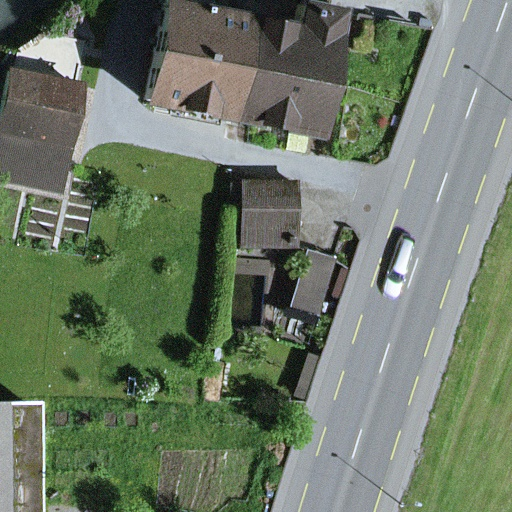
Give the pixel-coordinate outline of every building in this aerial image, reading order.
[(163,0),(143,101),(228,118),(247,23),(201,14),(203,0),(163,0)] [(297,0),(298,6),(315,9),(316,0),(297,0)] [(331,31),(335,13),(315,9),(298,6),(292,32),(247,23),(228,118),(311,134),(320,90),(333,93),(345,34),(331,31)] [(11,53),(7,72),(76,86),(86,40),(42,31),(11,53)] [(0,108),(0,131),(64,145),(76,86),(7,72),(0,108)] [(240,183),(240,245),(293,246),(293,184),(240,183)] [(332,260),(306,252),(289,308),(315,315),(332,260)] [(0,511),(27,511),(27,405),(0,405),(0,511)]
